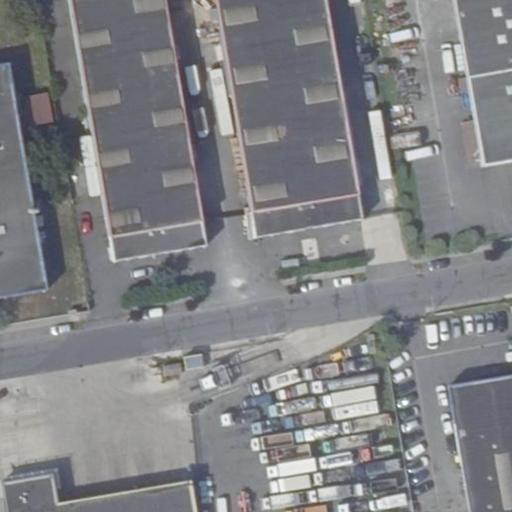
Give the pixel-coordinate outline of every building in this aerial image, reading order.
[(201,250),(160,0),(71,0),(67,1),(110,265),(201,250)] [(321,0),(212,0),(250,239),(357,220),(321,0)] [(511,164),(511,0),(456,0),(469,83),(462,83),(463,97),(472,96),(476,120),(463,122),(469,164),(483,162),(486,169),(511,164)] [(0,66),(0,300),(44,292),(8,65),(0,66)] [(27,95),(28,124),(53,122),(51,94),(27,95)] [(511,511),(511,389),(448,401),(466,511),(511,511)] [(12,511),(185,511),(181,483),(46,504),(41,475),(7,480),(12,511)]
